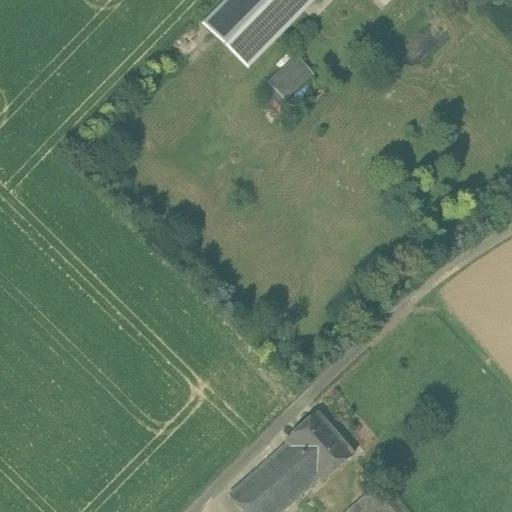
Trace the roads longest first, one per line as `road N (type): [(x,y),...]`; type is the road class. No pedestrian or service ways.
road 1 (unclassified): [(190,511),(302,397),(477,244),(511,226)]
road 2 (track): [(511,387),(426,288)]
